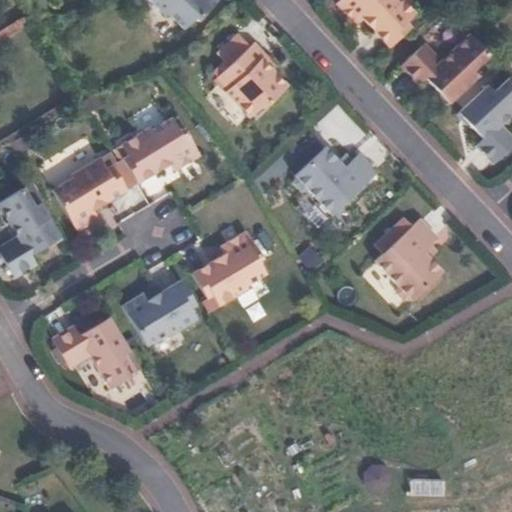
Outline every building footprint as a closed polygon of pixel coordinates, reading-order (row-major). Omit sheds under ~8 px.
[(152,0),(161,8),(163,6),(180,22),(190,11),(193,14),(207,0),(152,0)] [(362,15),(388,44),(410,24),(405,19),(414,10),(404,0),(335,0),(355,21),(362,15)] [(442,88),(451,98),(478,73),(472,67),(488,52),(469,31),(452,46),(456,51),(443,63),(439,59),(423,40),(400,61),(418,80),(424,74),(439,90),(442,88)] [(246,40),(268,64),(273,60),(250,36),(246,40)] [(261,101),(283,80),(268,64),(246,40),(213,70),(225,82),(222,85),(246,110),(259,99),(261,101)] [(452,46),(439,59),(443,63),(456,51),(452,46)] [(487,82),(460,106),(469,116),(466,119),(481,135),(474,141),(491,161),(511,142),(511,137),(498,122),(494,118),(507,106),(511,110),(511,109),(511,77),(509,74),(493,89),(487,82)] [(442,88),(439,90),(448,100),(451,98),(442,88)] [(469,116),(460,106),(457,109),(466,119),(469,116)] [(507,106),(494,118),(498,122),(511,110),(507,106)] [(118,154),(133,180),(166,160),(171,167),(196,152),(180,125),(175,127),(168,114),(148,126),(146,123),(117,140),(123,151),(118,154)] [(329,211),(374,168),(355,148),(347,156),(340,161),(336,156),(321,141),(290,170),(293,173),(291,175),(291,179),(298,186),(302,186),(303,184),(329,211)] [(336,156),(340,161),(347,156),(342,150),(336,156)] [(89,206),(122,186),(107,161),(101,164),(95,153),(66,171),(68,174),(48,186),(56,199),(52,201),(68,229),(93,214),(89,206)] [(55,231),(35,199),(28,203),(18,185),(0,195),(0,211),(5,220),(10,217),(19,231),(14,235),(0,243),(0,258),(9,274),(31,261),(26,253),(46,241),(43,238),(55,231)] [(377,250),(371,256),(395,282),(393,284),(393,288),(399,294),(404,295),(405,293),(408,296),(439,268),(425,252),(419,247),(426,241),(434,233),(416,214),(411,219),(377,250)] [(10,217),(5,220),(14,235),(19,231),(10,217)] [(220,250),(187,270),(202,296),(208,292),(214,303),(243,285),(241,282),(261,270),(254,257),(258,255),(241,228),(216,243),(220,250)] [(43,238),(46,241),(57,234),(55,231),(43,238)] [(426,241),(419,247),(425,252),(431,246),(426,241)] [(297,260),(312,272),(323,258),(308,246),(297,260)] [(192,302),(176,277),(143,297),(139,289),(113,304),(130,332),(134,329),(142,342),(162,331),(163,334),(193,316),(186,306),(192,302)] [(104,313),(92,320),(95,323),(106,316),(104,313)] [(69,324),(47,337),(63,363),(83,350),(88,347),(97,362),(92,365),(104,385),(129,371),(117,352),(125,349),(106,316),(95,323),(92,320),(73,331),(69,324)] [(88,347),(83,350),(92,365),(97,362),(88,347)]
